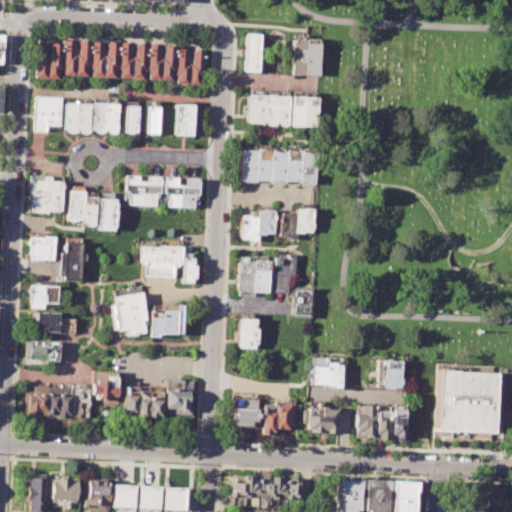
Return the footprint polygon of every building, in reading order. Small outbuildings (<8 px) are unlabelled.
[(242,33),(258,34),(256,71),(241,71),(242,33)] [(62,38),(61,64),(63,65),(62,73),(85,74),(85,65),(87,65),(88,39),(78,39),(77,52),(72,52),(72,38),(62,38)] [(290,38),(317,40),(316,74),(289,73),(290,38)] [(90,39),(89,66),(91,66),(90,74),(114,76),(114,67),(115,67),(116,40),(106,40),(105,53),(101,53),(101,39),(90,39)] [(118,40),(117,67),(119,67),(118,76),(141,77),(142,68),(143,68),(145,42),(134,41),(134,55),(128,55),(129,41),(118,40)] [(33,41),(32,67),(34,67),(34,75),(57,76),(57,67),(58,68),(60,41),(49,41),(48,53),(44,53),(44,41),(33,41)] [(147,42),(146,69),(147,69),(147,78),(170,79),(170,72),(172,72),(174,44),(163,43),(162,56),(158,55),(158,43),(147,42)] [(175,47),(173,74),(175,75),(175,83),(198,84),(198,76),(200,76),(201,49),(191,49),(190,62),(185,62),(186,48),(175,47)] [(245,93),(286,95),(285,125),(244,123),(245,93)] [(59,95),(58,124),(44,123),(44,130),(30,130),(31,96),(35,94),(59,95)] [(290,95),(289,125),(312,126),(314,96),(290,95)] [(116,101),(115,130),(112,130),(111,132),(108,132),(106,130),(100,130),(98,131),(96,131),(94,129),(88,129),(90,99),(116,101)] [(88,101),(87,130),(84,130),(83,131),(80,131),(80,129),(72,129),(71,130),(68,130),(66,128),(61,128),(63,100),(88,101)] [(173,101),(171,133),(190,134),(192,102),(173,101)] [(136,103),(134,132),(122,131),(123,102),(136,103)] [(157,104),(156,132),(143,131),(144,104),(157,104)] [(239,148),(312,151),(311,184),(297,183),(297,181),(282,180),(282,184),(267,183),(267,180),(253,179),(253,183),(238,182),(239,148)] [(123,173),(137,174),(136,179),(144,180),(145,174),(159,175),(158,191),(154,191),(153,205),(126,203),(127,191),(122,190),(123,173)] [(27,174),(60,174),(60,211),(27,211),(27,174)] [(161,175),(175,176),(175,183),(183,184),(183,177),(197,177),(196,194),(192,193),(192,206),(164,205),(165,192),(161,192),(161,175)] [(66,188),(82,189),(82,193),(94,194),(92,224),(90,224),(89,224),(86,224),(84,223),(83,223),(83,221),(79,221),(79,218),(75,218),(75,219),(73,219),(72,220),(68,220),(66,219),(65,219),(66,188)] [(96,196),(113,197),(113,200),(115,200),(114,217),(113,217),(113,225),(112,225),(112,229),(95,228),(96,196)] [(277,213),(292,213),(292,207),(310,207),(309,232),(292,231),(292,238),(276,237),(277,213)] [(238,216),(254,216),(254,208),(272,209),(271,233),(254,233),(254,241),(237,241),(238,216)] [(26,235),(41,236),(41,234),(52,235),(51,259),(40,258),(40,259),(27,258),(27,253),(25,253),(26,235)] [(63,237),(79,237),(79,251),(82,251),(84,253),(83,258),(82,259),(79,259),(78,278),(61,278),(62,274),(57,274),(58,251),(63,251),(63,237)] [(137,244),(179,246),(178,265),(172,265),(171,277),(142,276),(142,263),(136,263),(137,244)] [(182,253),(192,253),(192,265),(195,265),(195,278),(190,278),(190,282),(181,282),(182,253)] [(269,291),(270,253),(292,255),(291,277),(285,277),(284,291),(269,291)] [(252,255),(251,290),(266,291),(267,255),(252,255)] [(235,256),(250,256),(248,291),(234,290),(235,256)] [(29,285),(55,286),(55,302),(43,302),(42,309),(28,308),(29,285)] [(289,286),(308,287),(306,317),(288,317),(289,286)] [(111,295),(139,290),(144,319),(141,319),(143,331),(124,334),(123,328),(117,329),(116,327),(111,328),(107,303),(113,302),(111,295)] [(149,309),(160,310),(161,304),(180,305),(179,332),(161,332),(161,337),(148,336),(149,309)] [(32,312),(57,313),(56,318),(74,319),(73,334),(31,332),(32,312)] [(235,318),(254,319),(252,348),(234,348),(235,318)] [(25,340),(57,341),(57,361),(24,360),(25,340)] [(310,357),(340,358),(339,387),(308,386),(310,357)] [(375,359),(399,360),(399,386),(374,386),(375,359)] [(435,370),(432,436),(489,439),(492,372),(435,370)] [(90,371),(115,372),(114,402),(98,401),(98,393),(89,393),(90,371)] [(165,378),(190,380),(188,414),(163,413),(165,378)] [(124,380),(137,381),(137,386),(162,387),(160,420),(122,418),(124,380)] [(24,394),(31,394),(32,384),(85,386),(84,418),(55,417),(55,414),(24,413),(24,394)] [(231,391),(255,392),(254,421),(249,421),(248,427),(229,426),(231,391)] [(263,403),(273,404),(273,398),(293,399),(291,429),(273,428),(272,434),(261,434),(263,403)] [(304,401),(319,401),(319,408),(335,408),(334,434),(312,434),(312,430),(303,429),(304,401)] [(390,404),(404,405),(403,438),(389,437),(390,404)] [(354,405),(373,406),(373,411),(387,412),(386,439),(353,437),(354,405)] [(28,474),(44,474),(42,511),(26,510),(28,474)] [(230,475),(296,478),(295,499),(270,498),(270,507),(258,507),(259,496),(229,494),(230,475)] [(49,478),(74,480),(73,500),(48,498),(49,478)] [(335,478),(358,479),(357,509),(352,509),(352,511),(338,511),(339,508),(333,508),(335,478)] [(84,479),(106,480),(104,511),(96,511),(96,505),(83,505),(84,479)] [(362,479),(387,480),(385,511),(360,510),(362,479)] [(387,511),(389,480),(415,482),(413,511),(387,511)] [(469,484),(501,486),(500,505),(468,504),(469,484)] [(110,485),(131,486),(131,507),(110,506),(110,485)] [(136,486),(157,487),(156,507),(135,506),(136,486)] [(160,487),(182,488),(181,509),(159,508),(160,487)]
